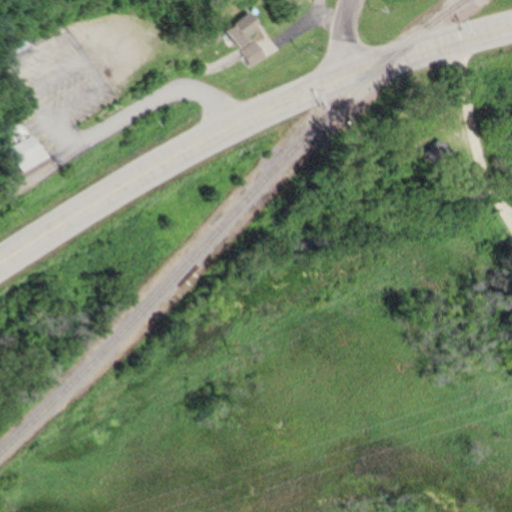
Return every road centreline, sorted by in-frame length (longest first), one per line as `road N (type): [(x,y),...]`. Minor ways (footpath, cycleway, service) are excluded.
road 1 (primary): [(439,45),(342,77),(239,125),(0,269)]
road 2 (residential): [(511,224),(439,45)]
